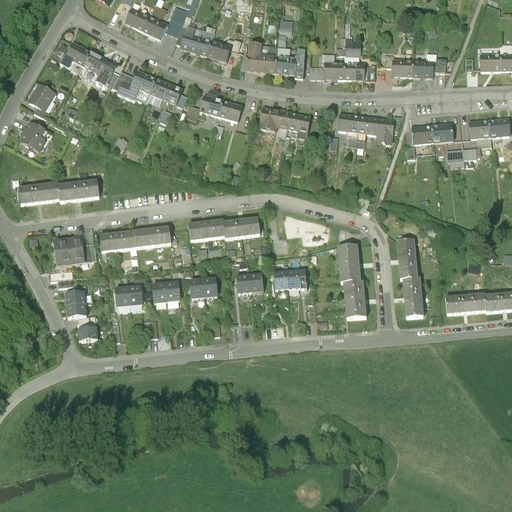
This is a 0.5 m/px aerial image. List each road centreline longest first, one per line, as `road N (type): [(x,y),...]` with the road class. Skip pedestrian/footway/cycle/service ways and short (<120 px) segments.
road 1 (residential): [(387,342),(382,248),(372,228),(359,223),(265,201),(5,233)]
road 2 (residential): [(511,95),(357,102),(228,88),(64,15)]
road 3 (residential): [(387,342),(78,372)]
road 4 (residential): [(78,372),(5,233)]
road 5 (residential): [(0,132),(64,15)]
road 6 (residential): [(511,329),(387,342)]
